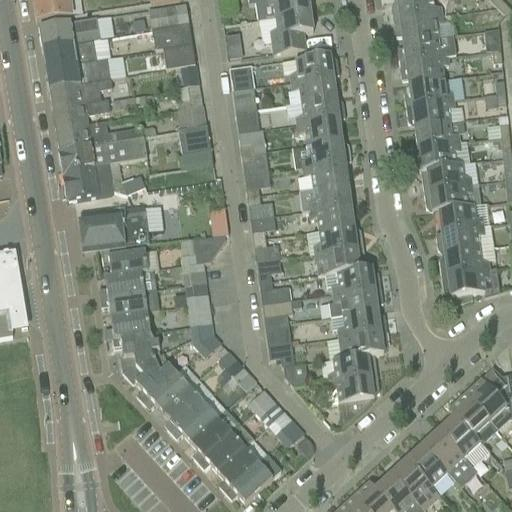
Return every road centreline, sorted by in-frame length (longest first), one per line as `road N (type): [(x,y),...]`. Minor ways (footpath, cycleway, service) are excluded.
road 1 (tertiary): [(70,427),(0,0)]
road 2 (residential): [(445,366),(410,315),(405,260),(384,200),(356,0)]
road 3 (unclassified): [(295,511),(445,366)]
